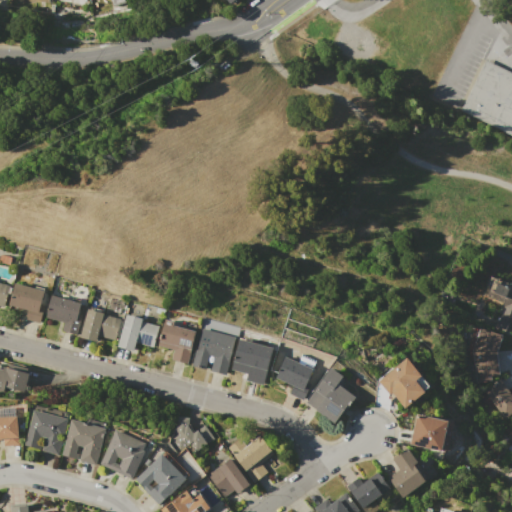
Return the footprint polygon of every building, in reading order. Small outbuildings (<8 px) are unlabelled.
[(511,134),(459,109),(483,59),(511,72),(511,134)] [(489,296),(497,279),(511,284),(511,303),(508,304),(489,296)] [(0,283),(10,286),(4,308),(0,306),(0,283)] [(15,283),(44,291),(43,293),(49,294),(45,307),(44,307),(39,323),(24,319),(27,311),(9,306),(15,283)] [(51,295),(81,303),(78,314),(81,315),(76,335),(61,331),(64,322),(45,317),(51,295)] [(88,309),(103,313),(103,315),(121,319),(115,341),(96,336),(95,342),(80,338),(88,309)] [(126,314),(142,319),(141,321),(158,327),(152,347),(135,342),(132,351),(116,347),(126,314)] [(164,319),(174,322),(173,325),(195,331),(186,364),(170,360),(173,350),(158,346),(164,319)] [(201,328),(235,337),(225,375),(210,371),(214,357),(209,356),(205,370),(191,366),(201,328)] [(474,382),(490,380),(489,375),(499,374),(494,330),(476,332),(477,337),(467,338),(468,349),(471,349),(474,382)] [(238,339),(272,348),(262,385),(245,381),(247,374),(230,369),(238,339)] [(276,377),(285,357),(312,369),(307,382),(310,383),(303,400),(289,393),(293,385),(276,377)] [(378,381),(407,357),(422,376),(415,381),(423,391),(404,407),(391,392),(389,394),(378,381)] [(0,368),(3,369),(4,366),(28,373),(23,391),(5,387),(4,392),(0,390),(0,368)] [(306,402),(330,368),(342,376),(341,378),(343,379),(339,385),(353,395),(334,422),(306,402)] [(477,394),(485,405),(490,402),(501,419),(511,411),(511,396),(500,379),(477,394)] [(25,445),(34,410),(68,419),(58,455),(42,450),(45,438),(43,437),(39,449),(25,445)] [(410,444),(417,413),(448,421),(441,451),(410,444)] [(0,416),(17,416),(17,424),(18,424),(19,445),(3,446),(3,438),(0,438),(0,416)] [(62,456),(72,419),(106,429),(96,465),(79,461),(83,447),(78,446),(76,453),(78,453),(77,460),(62,456)] [(169,440),(176,435),(172,430),(182,422),(184,425),(186,424),(193,432),(196,430),(206,443),(196,450),(191,443),(178,452),(169,440)] [(99,464),(116,430),(145,444),(142,450),(144,451),(130,479),(99,464)] [(226,448),(240,437),(247,445),(259,435),(273,452),(260,463),(266,470),(253,481),(226,448)] [(388,477),(398,469),(391,460),(407,448),(418,462),(413,465),(425,481),(403,497),(388,477)] [(134,480),(161,454),(186,480),(159,506),(134,480)] [(208,474),(229,458),(250,485),(235,496),(233,493),(226,498),(208,474)] [(363,511),(345,488),(358,478),(362,483),(369,478),(381,494),(373,500),(379,508),(373,511),(363,511)] [(160,511),(159,510),(185,489),(186,490),(192,486),(210,509),(205,511),(160,511)] [(320,511),(338,499),(347,511),(320,511)] [(10,511),(10,505),(27,503),(28,511),(45,509),(45,511),(10,511)]
